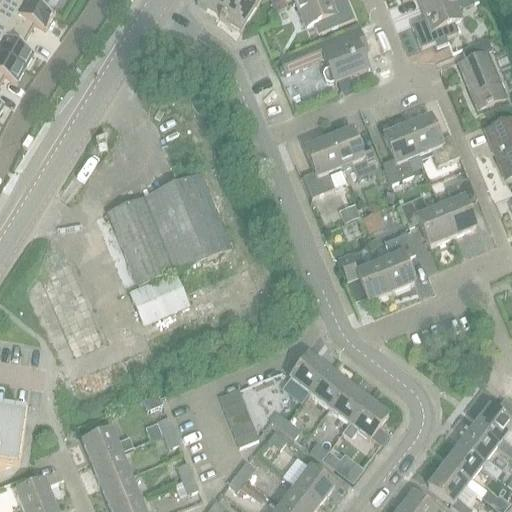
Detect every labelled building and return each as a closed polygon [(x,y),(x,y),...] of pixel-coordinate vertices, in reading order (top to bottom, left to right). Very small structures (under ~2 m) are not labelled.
[(0,0),(0,23),(28,39),(34,28),(45,35),(55,18),(22,0),(0,0)] [(199,0),(196,6),(219,21),(240,34),(261,0),(199,0)] [(270,0),(269,1),(275,15),(287,9),(283,0),(270,0)] [(327,0),(307,0),(295,5),(305,30),(313,27),(317,38),(354,23),(344,0),(340,0),(329,5),(327,0)] [(411,0),(417,0),(421,9),(443,0),(400,0),(402,4),(411,0)] [(443,0),(421,9),(426,21),(411,27),(421,51),(434,45),(436,51),(447,46),(445,41),(457,36),(453,25),(461,22),(457,11),(460,10),(461,13),(473,8),(473,7),(478,5),(475,0),(443,0)] [(0,23),(0,57),(25,72),(34,56),(22,50),(28,39),(0,23)] [(357,31),(292,57),(279,62),(285,78),(317,65),(316,62),(323,59),(328,72),(325,74),(323,78),(325,84),(329,86),(333,84),(333,86),(367,73),(361,57),(367,55),(357,31)] [(466,64),(458,67),(477,114),(505,102),(486,56),(491,53),(487,42),(461,53),(466,64)] [(0,86),(4,80),(16,87),(25,72),(0,57),(0,86)] [(53,275),(52,281),(53,287),(58,285),(63,295),(57,297),(64,313),(69,311),(73,322),(68,324),(75,339),(80,337),(85,348),(80,351),(86,366),(91,364),(96,375),(90,378),(96,392),(140,375),(107,295),(112,286),(122,291),(135,269),(123,261),(208,124),(162,95),(150,113),(155,116),(149,126),(144,123),(132,143),(136,145),(132,153),(127,150),(116,170),(120,172),(114,181),(110,178),(99,197),(103,200),(98,208),(93,206),(82,224),(86,227),(80,236),(76,233),(62,255),(68,258),(62,268),(57,265),(54,270),(53,275)] [(429,120),(406,130),(419,160),(430,155),(436,170),(459,161),(450,139),(439,144),(429,120)] [(511,122),(485,134),(505,182),(511,178),(511,122)] [(419,160),(406,130),(383,139),(392,163),(381,168),(390,189),(413,179),(407,165),(419,160)] [(350,133),(327,142),(339,173),(351,168),(357,183),(380,174),(371,152),(360,157),(350,133)] [(339,173),(327,142),(304,152),(313,176),(302,180),(311,202),(334,193),(328,178),(339,173)] [(450,206),(439,211),(452,241),(475,232),(465,208),(476,203),(467,182),(444,191),(450,206)] [(386,193),(385,204),(393,205),(394,195),(386,193)] [(452,241),(439,211),(427,216),(421,201),(399,210),(407,232),(419,227),(428,251),(452,241)] [(354,208),(338,214),(343,227),(359,220),(354,208)] [(377,214),(362,221),(368,237),(384,231),(377,214)] [(389,262),(378,266),(390,297),(413,287),(404,263),(415,259),(406,237),(383,247),(389,262)] [(390,297),(378,266),(366,271),(360,256),(337,266),(346,287),(357,282),(367,306),(390,297)] [(289,383),(309,398),(327,374),(307,358),(289,383)] [(309,398),(329,413),(347,389),(327,374),(309,398)] [(329,413),(348,428),(367,404),(347,389),(329,413)] [(218,401),(222,411),(241,403),(237,393),(218,401)] [(155,396),(141,402),(146,413),(160,408),(155,396)] [(222,411),(226,421),(246,413),(241,403),(222,411)] [(348,428),(341,437),(350,444),(356,435),(368,444),(371,440),(377,432),(387,419),(367,404),(348,428)] [(488,410),(473,430),(497,449),(495,451),(511,463),(511,461),(511,452),(501,444),(510,432),(511,433),(511,411),(503,404),(494,415),(488,410)] [(226,421),(230,431),(250,424),(246,413),(226,421)] [(270,425),(281,433),(287,425),(277,416),(270,425)] [(0,473),(19,465),(25,424),(0,420),(0,473)] [(167,421),(157,426),(163,439),(173,435),(167,421)] [(230,431),(234,441),(254,434),(250,424),(230,431)] [(287,425),(281,433),(294,443),(300,434),(287,425)] [(157,427),(147,432),(152,443),(162,439),(157,427)] [(473,430),(457,450),(482,468),(480,471),(495,483),(501,475),(486,463),(495,451),(497,449),(473,430)] [(377,432),(371,440),(382,449),(388,441),(377,432)] [(82,445),(91,468),(120,457),(110,433),(82,445)] [(254,434),(234,441),(238,451),(258,443),(254,434)] [(173,435),(162,439),(168,453),(179,448),(173,435)] [(275,437),(269,445),(280,453),(286,445),(275,437)] [(311,455),(323,465),(328,455),(317,447),(311,455)] [(457,450),(442,470),(467,488),(465,491),(480,503),(486,495),(471,483),(480,471),(482,468),(457,450)] [(328,455),(323,465),(334,473),(340,465),(328,455)] [(91,468),(101,491),(129,480),(120,457),(91,468)] [(245,466),(236,478),(245,485),(254,473),(245,466)] [(176,471),(182,485),(192,481),(186,467),(176,471)] [(467,488),(442,470),(427,490),(450,508),(449,510),(452,511),(467,511),(455,503),(465,491),(467,488)] [(309,471),(293,491),(318,509),(333,490),(309,471)] [(236,478),(227,490),(228,491),(236,497),(240,493),(246,497),(258,508),(265,500),(245,485),(236,478)] [(101,491),(109,511),(115,511),(138,503),(129,480),(101,491)] [(192,481),(182,485),(187,498),(197,494),(192,481)] [(15,495),(21,511),(41,511),(53,508),(43,484),(15,495)] [(293,491),(279,511),(280,511),(315,511),(318,509),(293,491)] [(431,511),(411,497),(399,511),(431,511)] [(497,502),(490,510),(491,511),(506,511),(509,509),(498,500),(497,502)] [(115,511),(141,511),(138,503),(115,511)]
